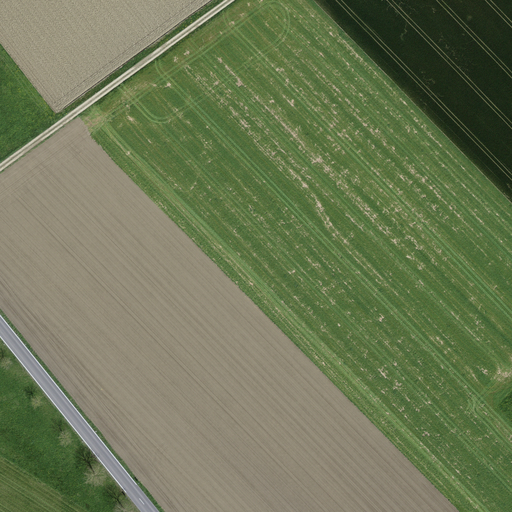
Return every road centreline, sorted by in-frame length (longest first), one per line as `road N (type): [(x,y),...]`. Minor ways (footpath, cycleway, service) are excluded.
road 1 (track): [(235,0),(0,168)]
road 2 (secondary): [(0,326),(149,511)]
